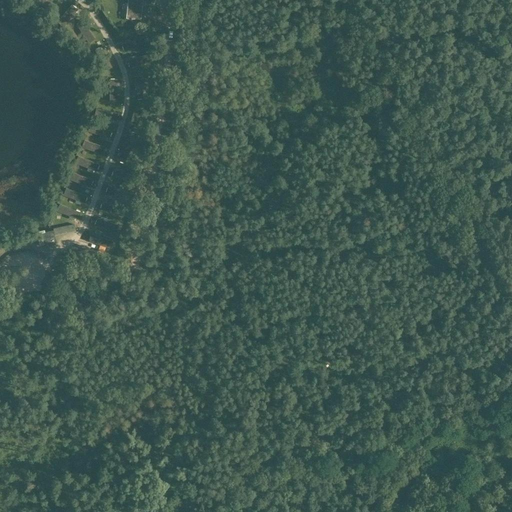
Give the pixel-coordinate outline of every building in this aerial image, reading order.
[(49,0),(35,0),(54,13),(58,6),(49,0)] [(128,0),(127,18),(141,19),(141,12),(142,11),(142,0),(128,0)] [(58,22),(64,27),(79,10),(73,5),(58,22)] [(76,25),(89,43),(95,38),(82,20),(76,25)] [(147,45),(145,37),(123,43),(126,51),(147,45)] [(105,70),(112,67),(102,46),(95,50),(105,70)] [(132,67),(153,61),(151,54),(129,60),(132,67)] [(135,98),(143,98),(142,76),(134,76),(135,98)] [(116,79),(109,79),(109,102),(117,101),(116,79)] [(94,116),(116,121),(118,113),(96,108),(94,116)] [(142,110),(134,108),(128,129),(135,132),(142,110)] [(90,124),(88,131),(109,138),(111,131),(90,124)] [(105,147),(84,139),(81,147),(102,155),(105,147)] [(132,142),(125,139),(117,160),(125,163),(132,142)] [(75,163),(96,171),(99,164),(78,156),(75,163)] [(116,169),(113,176),(134,184),(137,176),(116,169)] [(92,180),(72,172),(69,180),(90,187),(92,180)] [(128,200),(130,193),(109,185),(107,193),(128,200)] [(84,203),(87,196),(66,188),(63,196),(84,203)] [(125,209),(103,202),(101,209),(122,216),(125,209)] [(80,212),(60,204),(57,211),(78,219),(80,212)] [(119,224),(98,217),(96,225),(117,232),(119,224)] [(56,235),(76,230),(74,222),(54,228),(56,235)] [(44,230),(37,231),(37,234),(38,239),(40,245),(56,241),(55,236),(54,235),(53,230),(45,232),(44,230)] [(90,241),(111,249),(114,241),(93,234),(90,241)] [(74,248),(73,254),(84,257),(86,252),(75,248),(74,248)]
